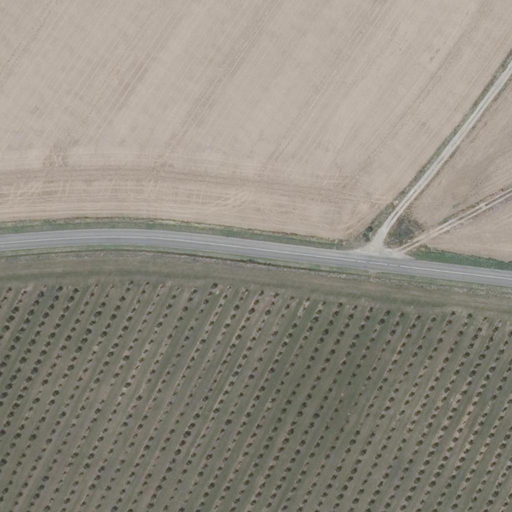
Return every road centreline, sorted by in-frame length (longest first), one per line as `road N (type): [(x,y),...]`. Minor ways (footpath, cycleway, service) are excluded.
road 1 (tertiary): [(511,279),(126,236),(0,243)]
road 2 (track): [(511,197),(371,262),(388,224),(511,72)]
